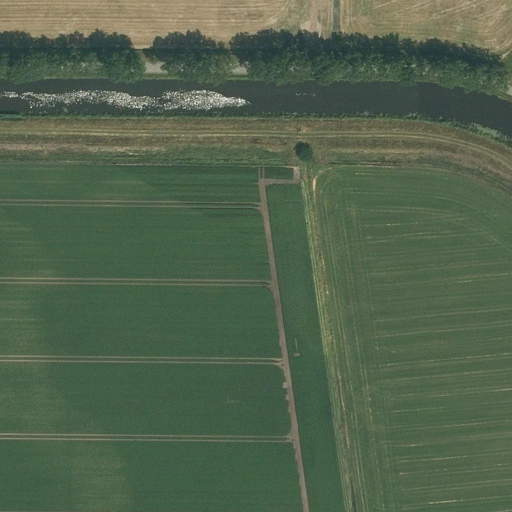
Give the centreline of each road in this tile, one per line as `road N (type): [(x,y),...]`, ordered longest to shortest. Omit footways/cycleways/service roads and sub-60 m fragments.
road 1 (track): [(511,169),(467,145),(414,135),(0,126)]
road 2 (unclassified): [(511,91),(455,70),(0,67)]
